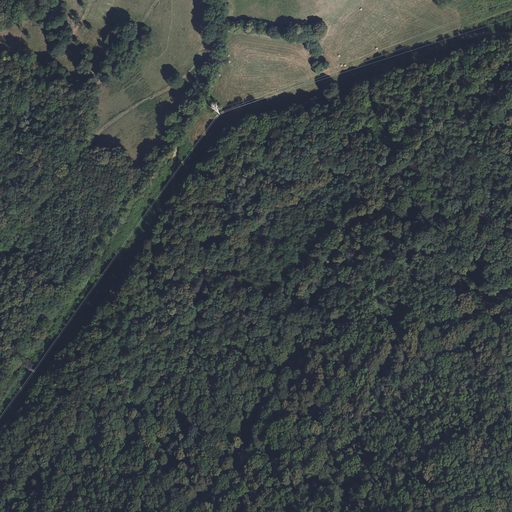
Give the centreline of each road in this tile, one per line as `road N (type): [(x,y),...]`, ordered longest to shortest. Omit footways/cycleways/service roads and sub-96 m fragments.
road 1 (tertiary): [(511,61),(428,139),(385,210),(339,244),(248,449),(192,511)]
road 2 (track): [(194,511),(278,471),(413,326),(511,292)]
road 3 (track): [(170,211),(103,409),(95,461),(67,511)]
road 4 (track): [(212,0),(208,73),(179,130)]
